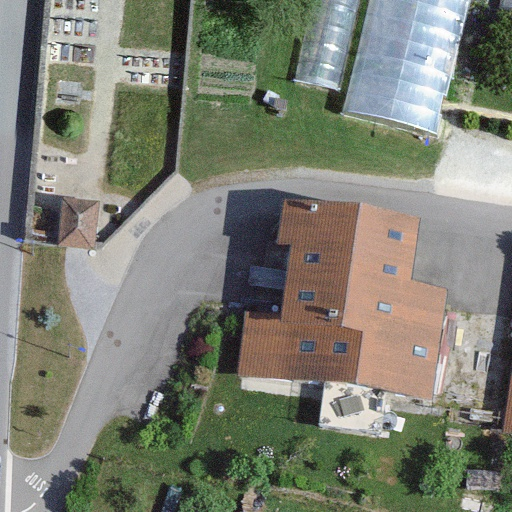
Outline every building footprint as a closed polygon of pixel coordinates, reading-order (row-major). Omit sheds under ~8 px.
[(348,85),(359,0),(324,0),(314,81),(348,85)] [(480,0),(370,0),(344,118),(449,141),(480,0)] [(511,0),(504,0),(500,18),(511,20),(511,0)] [(77,247),(96,248),(100,201),(88,200),(64,197),(59,245),(77,247)] [(444,295),(452,235),(302,213),(295,260),(316,262),(307,325),(255,321),(250,390),(449,414),(467,299),(444,295)]
